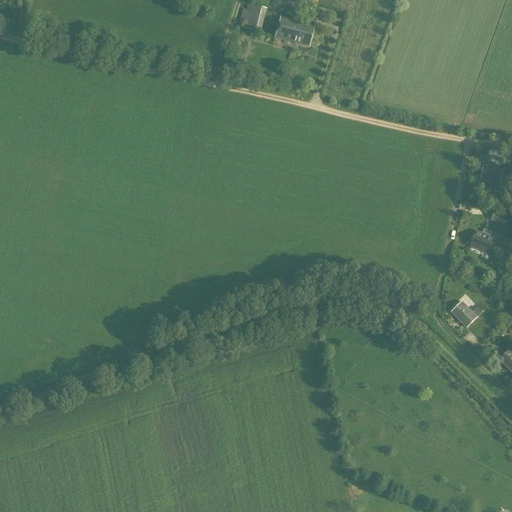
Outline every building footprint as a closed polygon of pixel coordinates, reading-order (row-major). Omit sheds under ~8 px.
[(314,14),(317,0),(297,0),(303,2),(303,0),(306,0),(303,11),(314,14)] [(243,29),(257,33),(264,8),(250,4),(243,29)] [(274,38),(308,48),(314,28),(280,19),(274,38)] [(511,171),(484,165),(483,168),(481,181),(488,182),(487,187),(499,190),(500,185),(502,177),(511,179),(511,171)] [(499,210),(493,222),(503,226),(508,214),(499,210)] [(506,263),(508,264),(511,265),(511,262),(511,254),(509,253),(511,246),(511,232),(499,227),(495,235),(505,239),(501,250),(509,254),(507,258),(506,263)] [(471,245),(490,252),(496,239),(476,231),(471,245)] [(477,308),(472,312),(462,302),(453,312),(468,327),(478,318),(483,313),(477,308)] [(511,350),(510,349),(501,359),(511,369),(511,350)]
